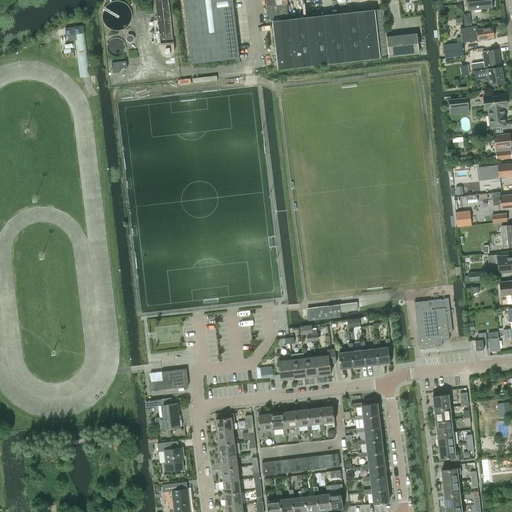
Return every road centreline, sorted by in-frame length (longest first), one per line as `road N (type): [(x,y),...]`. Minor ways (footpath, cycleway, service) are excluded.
road 1 (residential): [(211,511),(199,406),(388,381)]
road 2 (residential): [(403,511),(388,381)]
road 3 (residential): [(388,381),(511,361)]
